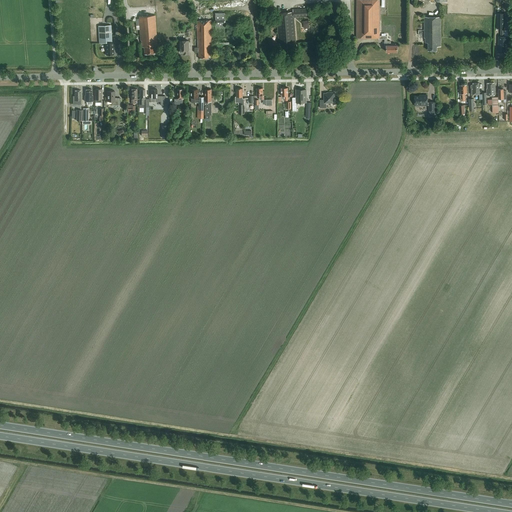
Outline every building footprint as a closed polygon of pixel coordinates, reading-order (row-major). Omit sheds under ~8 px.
[(397,52),(397,45),(396,45),(396,44),(391,44),(391,41),(387,41),(387,36),(380,36),(379,0),(356,0),(357,38),(379,38),(379,39),(385,39),(385,41),(385,45),(386,45),(386,52),(397,52)] [(294,17),(309,16),(308,8),(293,9),(293,12),(276,13),(279,44),(280,44),(281,49),(283,48),(283,53),(293,52),(293,47),(296,47),(294,17)] [(225,27),(225,12),(215,12),(216,28),(225,27)] [(509,37),(504,37),(505,14),(497,13),(496,28),(501,28),(500,37),(498,36),(498,52),(506,52),(506,46),(509,46),(509,37)] [(155,15),(139,16),(139,19),(136,19),(136,26),(139,25),(140,41),(141,41),(142,47),(144,47),(144,54),(154,53),(154,46),(157,46),(155,15)] [(437,46),(441,46),(441,17),(424,17),(424,38),(425,38),(425,42),(428,42),(428,50),(437,50),(437,46)] [(209,56),(213,56),(212,20),(197,21),(198,47),(195,47),(195,52),(199,52),(199,58),(209,58),(209,56)] [(106,55),(114,55),(113,42),(112,42),(111,25),(98,26),(99,43),(105,43),(106,55)] [(184,53),(189,53),(189,41),(180,41),(181,53),(184,53)] [(472,94),(479,94),(479,83),(473,83),(473,85),(471,85),(471,87),(471,88),(472,94)] [(236,88),(237,96),(235,96),(236,102),(238,102),(238,104),(239,104),(239,114),(244,114),(243,104),(245,104),(244,98),(243,98),(243,88),(236,88)] [(151,97),(149,97),(149,99),(149,107),(151,107),(151,102),(160,102),(160,105),(165,105),(165,96),(157,96),(157,89),(151,89),(151,97)] [(183,89),(178,89),(178,98),(175,99),(175,104),(178,104),(182,104),(182,99),(184,99),(184,94),(183,94),(183,89)] [(192,102),(195,102),(200,102),(200,106),(198,106),(198,119),(204,119),(204,110),(204,97),(199,97),(198,97),(199,94),(198,93),(198,89),(191,89),(191,94),(191,97),(192,102)] [(503,89),(498,89),(498,99),(501,99),(502,102),(504,102),(504,99),(507,99),(506,91),(503,91),(503,89)] [(81,104),(81,90),(75,90),(75,96),(73,96),(73,101),(73,104),(81,104)] [(306,102),(306,90),(296,90),(296,97),(292,97),(292,106),(297,106),(297,102),(306,102)] [(115,91),(107,91),(107,98),(107,101),(112,101),(112,105),(119,105),(119,98),(115,98),(115,91)] [(320,99),(320,108),(326,108),(326,103),(334,103),(334,97),(335,97),(335,92),(330,92),(330,93),(324,93),(324,99),(320,99)] [(415,96),(415,105),(416,105),(416,106),(417,107),(419,107),(420,106),(420,105),(429,105),(429,110),(429,116),(436,116),(435,102),(429,102),(427,102),(427,95),(422,95),(422,96),(415,96)]
